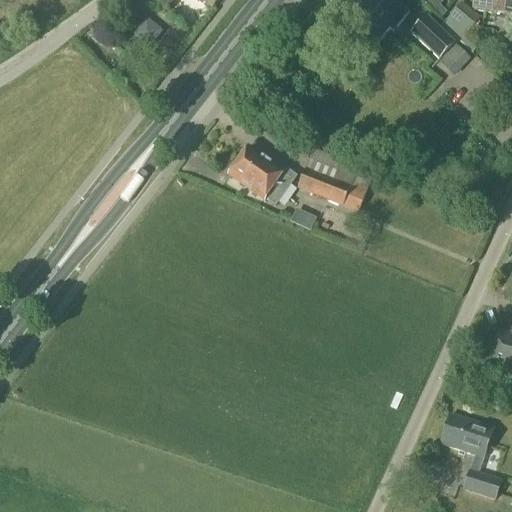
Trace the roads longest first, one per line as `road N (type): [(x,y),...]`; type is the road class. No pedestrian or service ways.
road 1 (primary): [(0,341),(267,0)]
road 2 (unclassified): [(379,511),(511,224)]
road 3 (residential): [(108,0),(0,78)]
